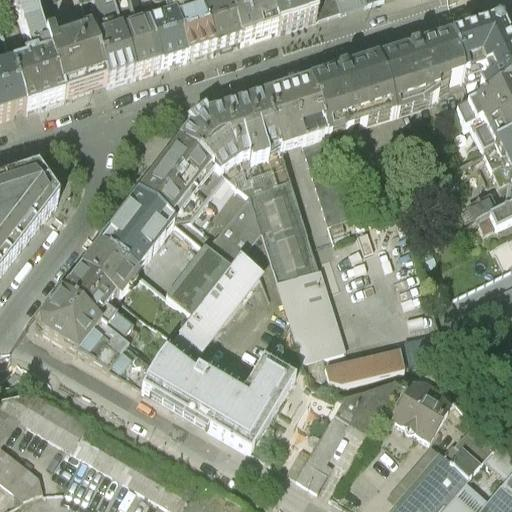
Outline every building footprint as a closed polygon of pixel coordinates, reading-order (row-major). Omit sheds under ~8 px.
[(62,104),(44,44),(30,0),(5,0),(8,9),(20,23),(30,55),(40,59),(42,65),(36,67),(34,63),(23,67),(24,71),(21,72),(12,75),(25,116),(34,114),(43,110),(62,104)] [(76,0),(88,37),(92,51),(103,47),(90,5),(105,0),(76,0)] [(92,51),(105,91),(114,89),(124,85),(132,83),(107,4),(106,0),(105,0),(90,5),(103,47),(92,51)] [(106,0),(107,4),(121,0),(122,0),(129,19),(140,15),(135,0),(106,0)] [(121,0),(107,4),(132,83),(141,80),(151,77),(159,74),(146,34),(135,38),(129,19),(122,0),(121,0)] [(135,0),(140,15),(142,22),(154,19),(153,16),(147,0),(135,0)] [(164,0),(147,0),(153,16),(157,16),(161,29),(146,34),(159,74),(165,73),(179,68),(186,66),(164,0)] [(164,0),(186,66),(190,65),(205,60),(212,57),(201,21),(185,26),(180,11),(184,6),(183,3),(192,0),(164,0)] [(193,0),(201,21),(212,57),(216,56),(233,51),(238,49),(227,11),(211,16),(205,0),(193,0)] [(226,8),(227,11),(238,49),(271,39),(276,38),(264,0),(244,0),(245,2),(226,8)] [(264,0),(276,38),(282,35),(306,28),(315,25),(306,0),(264,0)] [(361,0),(306,0),(315,25),(338,17),(352,13),(365,9),(361,0)] [(361,0),(365,9),(382,4),(380,0),(361,0)] [(494,31),(492,32),(449,45),(462,85),(483,79),(487,89),(478,93),(483,105),(511,90),(511,59),(500,35),(499,33),(497,32),(496,32),(494,31)] [(51,42),(44,44),(62,104),(69,103),(105,91),(92,51),(88,37),(53,49),(51,42)] [(462,85),(449,45),(414,56),(375,68),(345,78),(308,90),(326,143),(420,113),(439,101),(437,93),(462,85)] [(0,124),(25,116),(12,75),(0,78),(0,124)] [(326,143),(308,90),(262,104),(278,154),(279,157),(302,150),(326,143)] [(511,90),(483,105),(470,111),(455,118),(463,134),(469,132),(482,158),(483,158),(511,143),(511,90)] [(278,154),(262,104),(203,123),(191,131),(178,149),(209,172),(230,190),(243,180),(241,174),(252,171),(257,185),(271,180),(265,159),(278,154)] [(351,222),(326,143),(302,150),(318,204),(327,230),(351,222)] [(511,143),(483,158),(498,190),(509,186),(511,192),(511,143)] [(209,172),(178,149),(158,174),(137,200),(168,224),(175,215),(209,172)] [(297,211),(279,157),(278,154),(265,159),(271,180),(257,185),(252,171),(241,174),(243,180),(230,190),(247,203),(259,238),(306,381),(327,387),(324,374),(322,363),(343,355),(317,276),(305,238),(297,211)] [(209,172),(175,215),(213,245),(205,254),(231,274),(237,266),(259,238),(247,203),(230,190),(209,172)] [(0,188),(0,276),(57,205),(37,177),(0,188)] [(168,224),(137,200),(107,237),(98,248),(135,277),(173,228),(168,224)] [(475,224),(489,217),(495,214),(488,200),(468,210),(475,224)] [(511,206),(495,214),(489,217),(496,230),(511,222),(511,206)] [(415,253),(423,270),(437,263),(429,246),(415,253)] [(135,277),(98,248),(95,252),(80,272),(114,299),(118,302),(137,278),(135,277)] [(205,254),(205,253),(166,302),(192,322),(231,274),(205,254)] [(155,370),(140,394),(166,410),(189,424),(197,428),(249,460),(294,385),(262,366),(245,394),(232,387),(230,390),(215,381),(209,377),(204,384),(197,379),(197,378),(180,365),(192,351),(200,357),(258,284),(258,282),(237,266),(231,274),(192,322),(174,346),(155,370)] [(114,299),(80,272),(76,277),(61,295),(127,348),(138,335),(106,309),(114,299)] [(511,288),(483,303),(494,326),(511,318),(511,288)] [(127,348),(61,295),(57,300),(42,321),(42,326),(42,331),(108,375),(129,349),(127,348)] [(430,311),(443,351),(467,340),(451,300),(430,311)] [(129,349),(108,375),(140,394),(155,370),(129,349)] [(400,358),(324,374),(327,387),(341,392),(404,379),(400,358)] [(343,407),(333,424),(367,445),(379,425),(398,394),(391,392),(343,407)] [(379,425),(392,432),(410,401),(398,394),(379,425)] [(411,400),(410,401),(392,432),(418,448),(428,454),(447,422),(432,403),(423,398),(411,400)] [(151,511),(205,511),(214,496),(197,487),(191,499),(32,401),(0,410),(0,489),(21,505),(40,500),(37,482),(0,456),(18,434),(151,511)] [(453,459),(459,464),(460,463),(478,480),(481,475),(488,468),(494,462),(473,436),(453,459)] [(511,488),(511,487),(511,456),(506,448),(494,462),(488,468),(511,488)] [(385,509),(388,511),(401,511),(441,468),(430,459),(385,509)] [(459,464),(449,476),(466,492),(478,480),(460,463),(459,464)] [(466,492),(449,476),(441,468),(401,511),(448,511),(463,496),(466,492)] [(511,488),(488,468),(481,475),(505,496),(511,488)] [(325,483),(304,471),(295,487),(316,500),(325,483)] [(505,496),(490,511),(480,511),(463,496),(448,511),(511,511),(511,487),(511,488),(505,496)]
